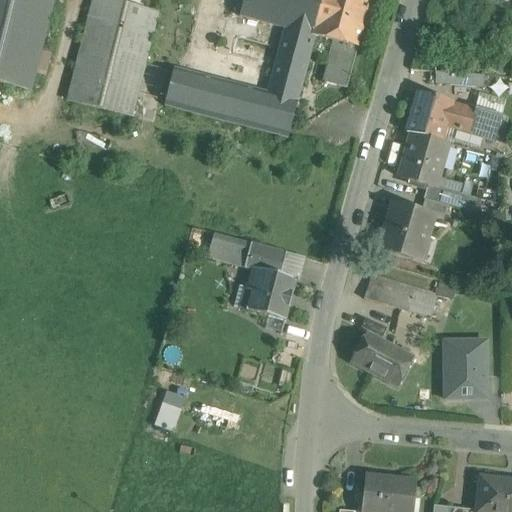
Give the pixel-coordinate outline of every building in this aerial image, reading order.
[(53,0),(0,0),(0,85),(29,93),(53,0)] [(157,15),(97,0),(93,0),(68,102),(131,118),(157,15)] [(244,0),(239,18),(283,30),(312,37),(321,0),(244,0)] [(371,0),(321,0),(312,37),(314,38),(335,43),(357,49),(358,49),(371,0)] [(283,30),(267,94),(255,91),(246,128),(287,139),(297,102),(314,38),(312,37),(283,30)] [(357,49),(335,43),(324,84),(346,90),(357,49)] [(226,83),(174,70),(165,107),(216,121),(226,83)] [(255,91),(226,83),(216,121),(246,128),(255,91)] [(451,105),(418,96),(407,134),(412,135),(440,143),(444,127),(453,130),(459,108),(451,106),(451,105)] [(483,133),(468,129),(474,112),(459,108),(453,130),(456,131),(471,135),(468,144),(479,147),(483,133)] [(511,120),(475,110),(474,112),(468,129),(483,133),(507,140),(511,120)] [(471,135),(456,131),(454,140),(468,144),(471,135)] [(440,143),(412,135),(399,180),(428,188),(434,190),(435,189),(447,145),(440,143)] [(480,202),(435,189),(434,190),(428,188),(424,201),(447,208),(476,216),(480,202)] [(447,208),(424,201),(421,213),(434,217),(434,218),(444,220),(447,208)] [(421,213),(392,204),(378,252),(420,265),(434,218),(434,217),(421,213)] [(287,254),(251,245),(250,246),(251,246),(245,268),(244,270),(246,271),(246,270),(250,271),(251,269),(253,270),(280,278),(286,256),(287,254)] [(280,278),(253,270),(251,269),(250,271),(251,271),(246,291),(251,293),(247,311),(246,311),(246,313),(248,313),(284,322),(284,323),(285,323),(286,321),(285,321),(296,283),(297,282),(295,281),(280,278)] [(415,291),(371,278),(364,300),(409,314),(415,291)] [(456,288),(441,284),(437,297),(453,301),(456,288)] [(437,298),(415,291),(409,314),(431,320),(437,298)] [(414,359),(366,333),(350,364),(397,390),(414,359)] [(489,341),(442,342),(443,403),(490,403),(489,341)] [(176,432),(185,397),(165,392),(156,427),(176,432)] [(412,511),(415,484),(366,478),(361,511),(412,511)] [(511,511),(511,482),(480,479),(476,511),(511,511)]
